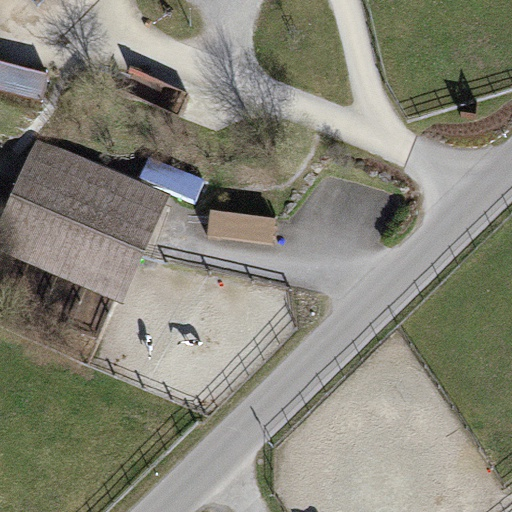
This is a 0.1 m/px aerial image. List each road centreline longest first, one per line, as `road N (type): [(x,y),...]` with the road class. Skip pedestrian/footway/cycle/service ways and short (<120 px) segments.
road 1 (track): [(490,191),(373,135),(9,7)]
road 2 (unclassified): [(163,511),(511,170)]
road 3 (track): [(373,135),(341,0)]
